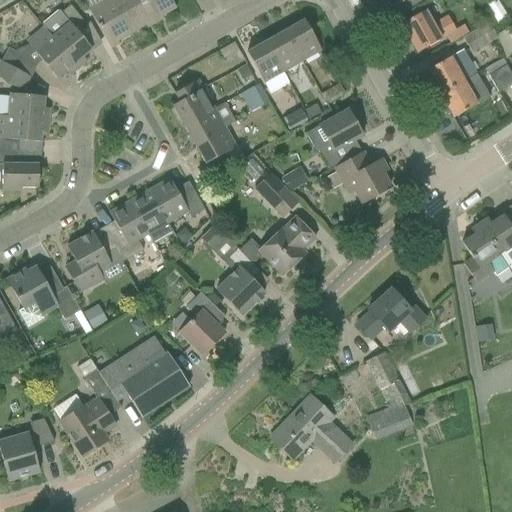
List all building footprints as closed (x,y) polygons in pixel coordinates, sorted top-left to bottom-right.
[(117,42),(132,34),(112,0),(100,0),(102,3),(89,11),(110,49),(111,49),(110,46),(116,42),(118,45),(119,44),(117,42)] [(154,24),(155,24),(141,0),(112,0),(132,34),(145,26),(147,28),(148,28),(146,26),(153,22),(154,24)] [(176,9),(170,0),(141,0),(155,24),(154,21),(160,18),(162,20),(161,17),(176,9)] [(380,0),(381,0),(385,0),(391,9),(407,0),(380,0)] [(61,15),(44,28),(78,69),(86,62),(82,57),(91,50),(77,33),(86,26),(70,6),(61,14),(61,15)] [(400,25),(416,54),(441,40),(440,39),(454,31),(447,19),(433,26),(425,12),(400,25)] [(321,52),(304,21),(284,32),(302,62),(321,52)] [(471,54),(497,39),(488,23),(462,38),(471,54)] [(69,76),(78,69),(44,28),(43,27),(26,42),(35,53),(56,79),(65,72),(69,76)] [(284,32),(265,43),(282,73),(302,62),(284,32)] [(263,84),(282,73),(265,43),(246,54),(263,84)] [(8,49),(1,62),(31,78),(38,65),(8,49)] [(426,71),(439,95),(476,74),(468,60),(462,51),(426,71)] [(498,93),(511,86),(511,79),(505,67),(507,66),(503,60),(486,70),(489,76),(498,93)] [(31,78),(1,62),(0,61),(0,79),(24,92),(31,78)] [(246,79),(251,77),(246,67),(237,72),(242,82),(246,79)] [(453,119),(489,98),(483,88),(484,88),(476,74),(439,95),(453,119)] [(179,103),(172,107),(184,127),(214,110),(198,81),(174,94),(179,103)] [(326,104),(327,104),(343,95),(338,85),(321,95),(324,100),(326,104)] [(236,118),(265,104),(258,90),(229,103),(236,118)] [(0,116),(48,120),(49,110),(43,109),(44,98),(10,95),(10,98),(0,97),(0,116)] [(214,110),(184,127),(194,146),(224,129),(235,123),(224,104),(214,110)] [(320,114),(316,105),(304,111),(309,120),(320,114)] [(307,121),(300,109),(282,119),(289,131),(307,121)] [(353,122),(347,111),(319,127),(309,133),(305,135),(315,152),(317,151),(328,171),(356,155),(350,144),(361,137),(360,135),(364,132),(357,120),(353,122)] [(0,153),(17,153),(18,141),(40,143),(41,132),(47,132),(48,120),(0,116),(0,153)] [(194,146),(205,165),(227,153),(235,148),(233,145),(224,129),(194,146)] [(235,148),(227,153),(233,163),(243,157),(237,147),(235,148)] [(0,191),(2,192),(20,192),(20,188),(38,188),(38,166),(17,165),(17,153),(0,153),(0,191)] [(370,167),(363,154),(335,170),(349,194),(354,191),(361,204),(390,188),(376,164),(370,167)] [(288,193),(300,186),(292,172),(280,179),(288,193)] [(297,203),(269,175),(254,189),(282,217),(297,203)] [(204,211),(198,200),(188,183),(175,190),(169,180),(149,192),(167,224),(187,212),(190,218),(204,211)] [(149,192),(129,203),(148,235),(147,235),(152,244),(172,232),(167,224),(149,192)] [(116,226),(105,232),(122,262),(142,251),(137,241),(147,235),(148,235),(129,203),(109,214),(116,226)] [(487,219),(479,225),(508,269),(511,266),(511,230),(503,216),(490,225),(487,219)] [(250,239),(238,251),(252,265),(262,256),(282,277),(305,255),(302,252),(315,239),(295,218),(281,231),(281,230),(260,250),(250,239)] [(476,284),(492,273),(496,278),(508,269),(479,225),(470,230),(474,236),(461,244),(472,259),(463,265),(476,284)] [(213,226),(199,239),(212,252),(225,239),(213,226)] [(338,240),(346,231),(342,226),(335,226),(331,231),(338,240)] [(184,246),(193,237),(187,231),(181,231),(175,237),(184,246)] [(122,262),(105,232),(104,233),(108,239),(98,244),(91,233),(67,247),(75,262),(65,268),(79,294),(103,281),(98,272),(110,265),(104,255),(114,249),(122,263),(122,262)] [(173,250),(164,259),(171,266),(180,257),(173,250)] [(261,297),(264,294),(247,277),(255,268),(252,265),(238,251),(237,250),(227,259),(238,269),(216,291),(241,317),(255,303),(256,305),(262,299),(261,297)] [(78,312),(79,311),(65,287),(51,296),(35,268),(26,274),(24,271),(7,281),(23,309),(18,312),(27,328),(43,319),(42,316),(56,307),(64,320),(78,312)] [(171,273),(162,282),(168,288),(177,279),(171,273)] [(386,333),(397,323),(409,335),(424,321),(413,308),(409,311),(391,290),(367,311),(369,314),(356,326),(369,340),(382,328),(386,333)] [(201,357),(224,334),(205,315),(213,307),(200,293),(186,308),(195,317),(179,334),(201,357)] [(0,341),(17,332),(2,306),(0,306),(0,341)] [(102,314),(87,322),(92,331),(107,322),(102,314)] [(127,396),(142,419),(143,418),(143,417),(187,389),(188,388),(166,354),(129,378),(118,361),(98,374),(107,388),(117,403),(127,396)] [(366,362),(390,410),(403,404),(408,403),(384,354),(366,362)] [(94,396),(107,388),(89,360),(76,368),(83,378),(94,396)] [(330,419),(310,397),(269,440),(290,461),(309,441),(334,464),(350,446),(326,423),(330,419)] [(59,423),(82,458),(107,441),(103,435),(115,427),(97,400),(85,408),(84,407),(59,423)] [(411,426),(403,404),(390,410),(367,418),(376,440),(411,426)] [(27,476),(39,473),(32,449),(56,442),(43,420),(30,424),(32,433),(0,442),(0,454),(8,482),(19,478),(20,479),(21,478),(26,477),(28,476),(27,476)]
